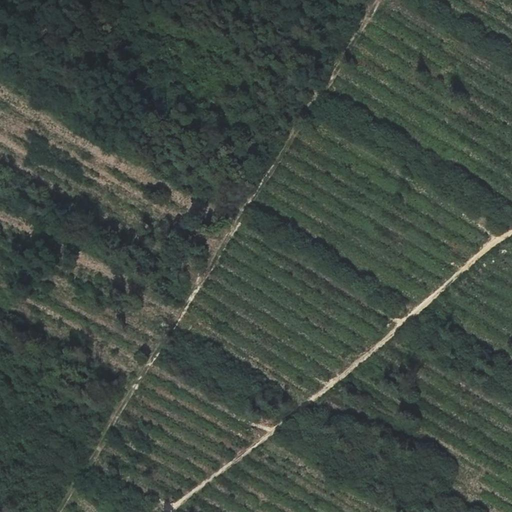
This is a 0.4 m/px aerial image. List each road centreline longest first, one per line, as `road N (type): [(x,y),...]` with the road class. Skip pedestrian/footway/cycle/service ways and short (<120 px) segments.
road 1 (track): [(57,511),(377,0)]
road 2 (track): [(511,231),(174,511)]
